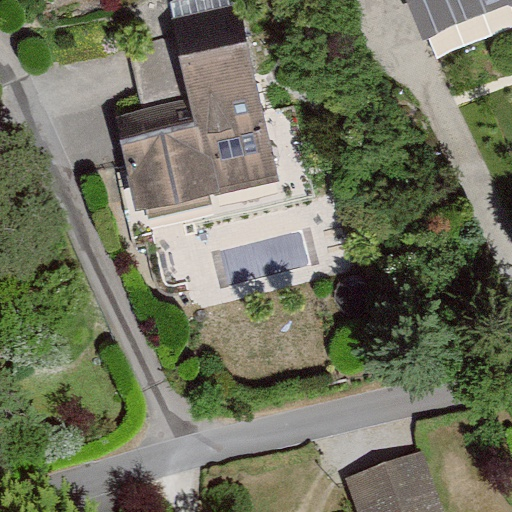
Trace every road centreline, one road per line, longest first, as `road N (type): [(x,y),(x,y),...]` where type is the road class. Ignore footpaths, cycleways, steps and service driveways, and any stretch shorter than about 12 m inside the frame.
road 1 (residential): [(0,498),(511,377)]
road 2 (unknown): [(0,67),(27,87),(47,129),(166,459)]
